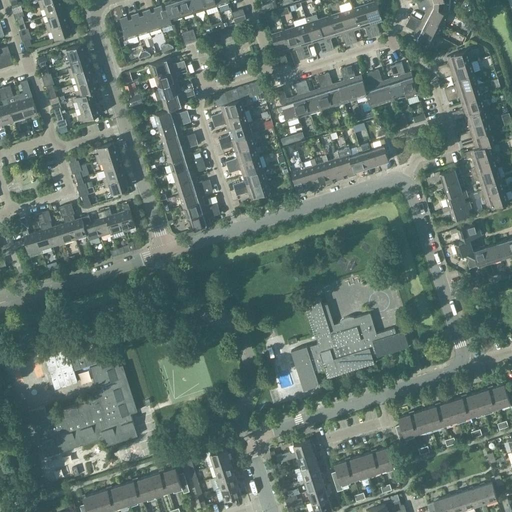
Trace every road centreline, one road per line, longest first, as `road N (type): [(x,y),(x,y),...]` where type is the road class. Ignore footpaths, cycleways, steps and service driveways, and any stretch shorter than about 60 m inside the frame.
road 1 (residential): [(458,367),(445,297),(404,181)]
road 2 (residential): [(267,502),(254,459),(271,431),(379,396)]
road 3 (residential): [(404,181),(415,158),(443,149),(451,136),(427,66),(390,40)]
road 4 (unclassified): [(236,230),(404,181)]
road 5 (unclassified): [(0,303),(165,253)]
road 6 (residential): [(236,230),(198,109),(202,87)]
road 7 (residential): [(126,127),(91,19),(103,0)]
road 8 (residential): [(165,253),(126,127)]
road 9 (residential): [(270,66),(282,75),(390,40)]
